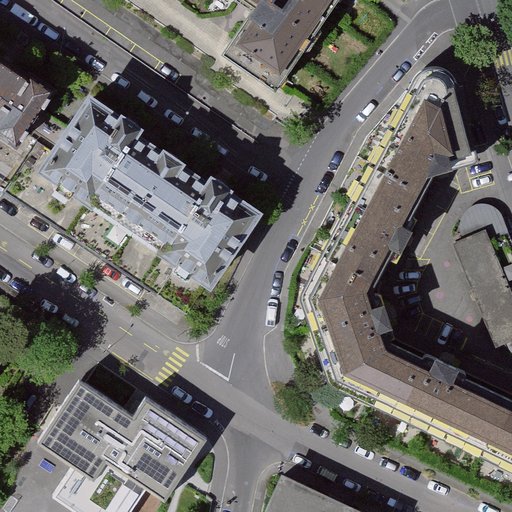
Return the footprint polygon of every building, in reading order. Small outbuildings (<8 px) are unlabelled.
[(237,0),(256,12),(227,54),(279,89),(340,0),(237,0)] [(0,135),(21,150),(28,140),(58,96),(36,81),(34,83),(0,60),(0,135)] [(419,76),(375,162),(422,186),(429,172),(477,160),(456,82),(453,76),(450,72),(443,68),(436,68),(429,69),(423,71),(419,76)] [(149,135),(96,99),(56,158),(45,173),(208,284),(214,287),(263,214),(145,140),(149,135)] [(0,190),(187,315),(208,284),(45,173),(56,158),(28,140),(21,150),(0,135),(0,190)] [(392,243),(404,248),(414,231),(401,225),(422,186),(375,162),(327,254),(373,278),(392,243)] [(511,278),(492,232),(460,245),(503,349),(511,344),(511,278)] [(373,278),(327,254),(304,297),(334,385),(388,353),(381,332),(394,328),(387,309),(374,312),(366,291),(373,278)] [(388,353),(334,385),(474,451),(496,404),(457,385),(461,373),(443,365),(437,377),(388,353)] [(134,417),(80,381),(39,442),(73,465),(53,494),(80,511),(131,511),(147,489),(165,501),(207,440),(146,399),(134,417)] [(511,411),(496,404),(474,451),(511,468),(511,411)] [(360,511),(286,478),(270,511),(360,511)]
